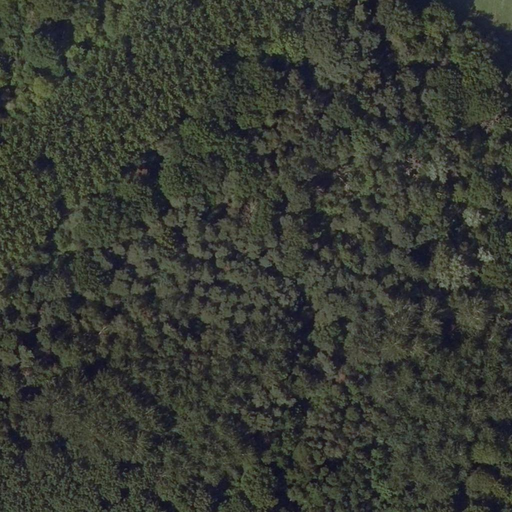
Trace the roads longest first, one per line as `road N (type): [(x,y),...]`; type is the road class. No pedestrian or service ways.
road 1 (track): [(0,276),(310,0)]
road 2 (track): [(470,511),(511,144)]
